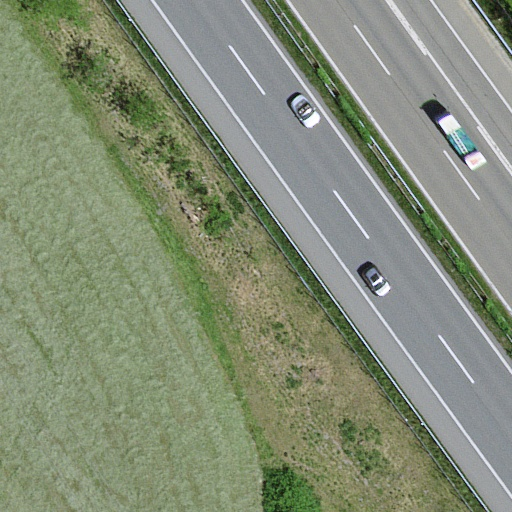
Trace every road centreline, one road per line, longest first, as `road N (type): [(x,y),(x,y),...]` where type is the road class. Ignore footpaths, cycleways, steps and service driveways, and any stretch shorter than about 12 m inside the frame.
road 1 (motorway): [(202,0),(511,428)]
road 2 (motorway): [(511,241),(340,0)]
road 3 (motorway): [(511,144),(409,0)]
